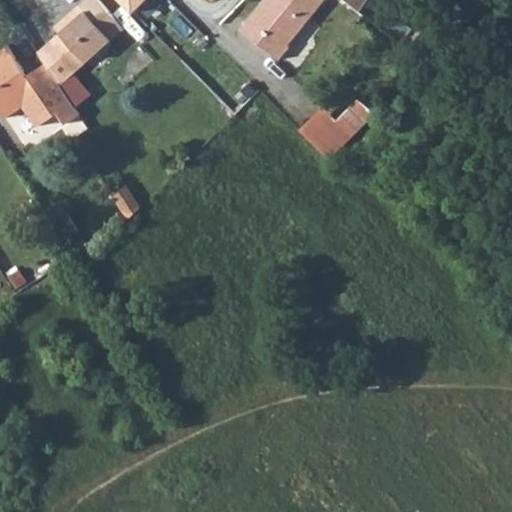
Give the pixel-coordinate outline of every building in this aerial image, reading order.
[(67,25),(89,57),(122,27),(96,0),(83,0),(78,5),(83,10),(67,25)] [(121,0),(134,13),(146,0),(121,0)] [(264,0),(241,29),(278,59),(290,45),(287,43),(322,0),(264,0)] [(342,0),(359,13),(367,0),(342,0)] [(63,19),(67,25),(83,10),(78,5),(63,19)] [(55,26),(61,31),(67,25),(63,19),(55,26)] [(38,53),(43,61),(73,106),(88,96),(71,73),(89,57),(67,25),(61,31),(38,53)] [(0,46),(0,56),(29,100),(43,91),(63,121),(77,112),(73,106),(43,61),(24,73),(4,44),(0,46)] [(0,56),(0,108),(5,116),(29,100),(0,56)] [(323,108),(300,132),(330,162),(374,116),(357,100),(337,121),(323,108)] [(112,195),(129,219),(140,208),(126,186),(112,195)]
